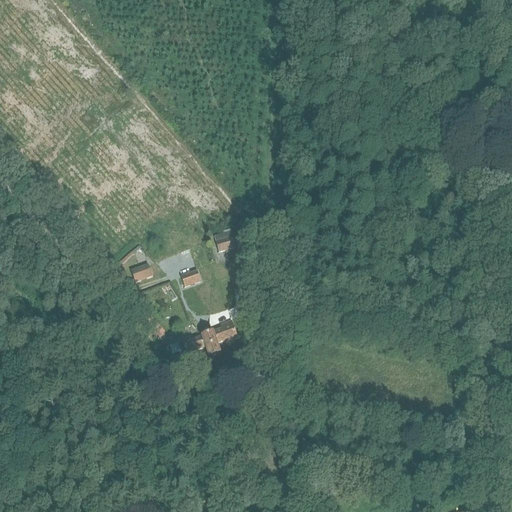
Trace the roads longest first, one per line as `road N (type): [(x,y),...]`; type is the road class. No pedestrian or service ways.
road 1 (track): [(0,184),(285,511)]
road 2 (track): [(268,246),(253,475)]
road 3 (track): [(260,311),(449,347)]
road 4 (track): [(268,246),(273,69)]
